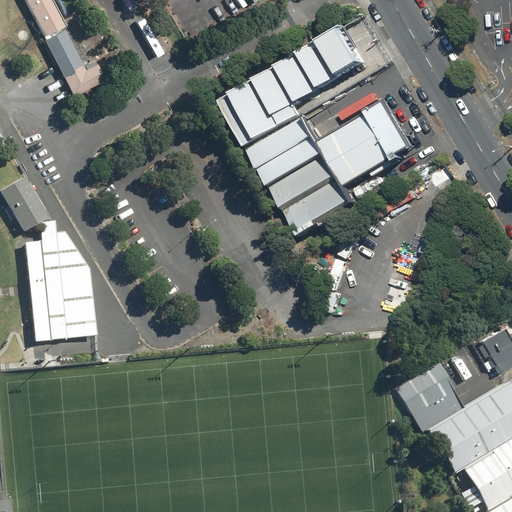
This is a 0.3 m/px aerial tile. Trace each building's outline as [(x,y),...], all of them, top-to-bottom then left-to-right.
[(93,88),(50,0),(17,0),(67,101),(93,88)] [(65,0),(52,0),(61,16),(71,10),(65,0)] [(78,13),(65,21),(70,30),(84,22),(78,13)] [(224,88),(301,223),(350,196),(292,93),(361,55),(342,21),(224,88)] [(81,26),(70,32),(81,51),(91,45),(81,26)] [(390,143),(365,99),(314,128),(339,172),(390,143)] [(0,156),(0,185),(0,186),(13,179),(0,156)] [(41,220),(19,180),(0,191),(0,204),(17,234),(41,220)] [(36,241),(18,243),(23,289),(29,344),(91,337),(83,270),(61,233),(53,234),(52,224),(35,226),(36,241)] [(500,331),(479,343),(497,374),(511,365),(511,343),(509,345),(500,331)] [(436,364),(394,388),(419,432),(462,407),(436,364)] [(462,407),(419,432),(443,473),(511,433),(511,391),(506,382),(462,407)] [(484,509),(511,492),(511,433),(458,464),(484,509)] [(511,511),(511,492),(484,509),(478,511),(511,511)]
